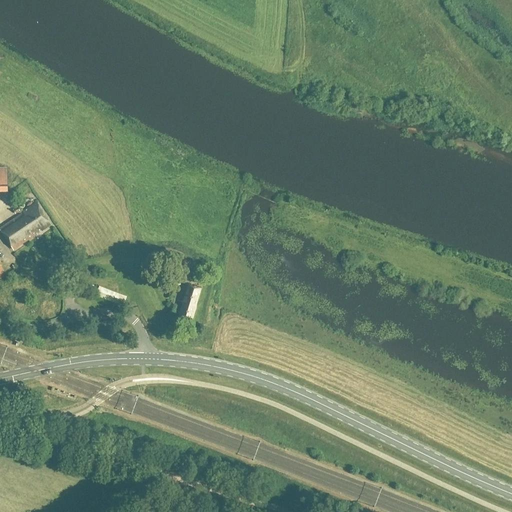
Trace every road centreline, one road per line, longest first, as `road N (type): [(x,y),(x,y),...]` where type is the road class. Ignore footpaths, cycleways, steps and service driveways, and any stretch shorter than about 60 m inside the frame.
road 1 (secondary): [(143,358),(262,379),(511,494)]
road 2 (unclassified): [(143,358),(140,330),(122,314),(40,328),(0,318)]
road 3 (track): [(170,478),(0,430)]
road 4 (secondary): [(0,378),(143,358)]
